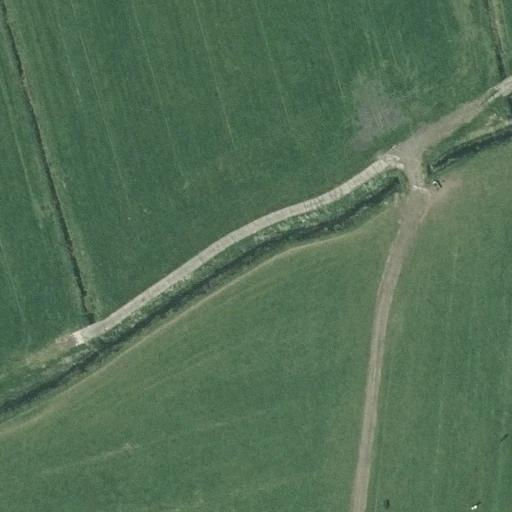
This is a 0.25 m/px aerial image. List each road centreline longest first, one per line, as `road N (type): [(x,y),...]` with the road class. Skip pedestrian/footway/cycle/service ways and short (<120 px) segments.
road 1 (track): [(511,84),(333,197),(259,225),(77,341)]
road 2 (track): [(356,511),(382,290),(416,188),(407,147)]
